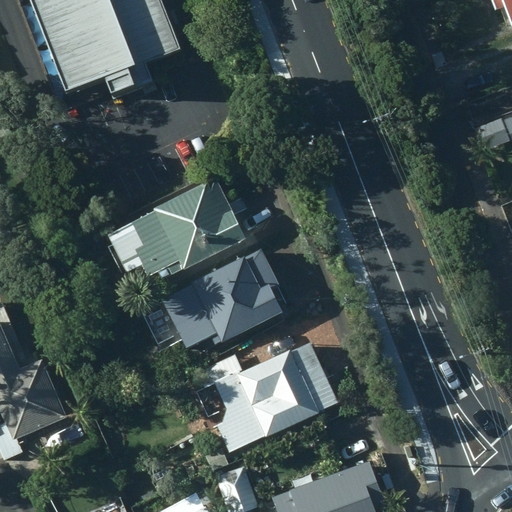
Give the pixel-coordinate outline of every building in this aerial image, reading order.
[(173,59),(149,0),(20,0),(23,7),(19,8),(55,102),(89,89),(97,109),(145,90),(138,72),(173,59)] [(509,5),(511,14),(511,0),(496,0),(500,9),(509,5)] [(511,141),(504,121),(478,130),(486,150),(511,141)] [(163,272),(166,280),(250,238),(221,180),(111,235),(130,272),(146,264),(153,277),(163,272)] [(295,309),(265,248),(197,281),(199,284),(168,298),(191,348),(214,336),(218,345),(295,309)] [(3,317),(0,317),(0,404),(6,420),(0,422),(0,446),(6,460),(26,452),(20,439),(70,419),(46,361),(24,369),(3,317)] [(219,426),(232,453),(341,403),(313,342),(244,373),(236,355),(199,372),(206,389),(199,392),(215,428),(219,426)] [(230,465),(223,448),(208,455),(215,471),(230,465)] [(389,505),(373,461),(275,497),(280,511),(378,511),(377,509),(389,505)] [(248,466),(218,477),(229,511),(252,511),(263,509),(248,466)] [(218,511),(207,489),(163,511),(218,511)]
